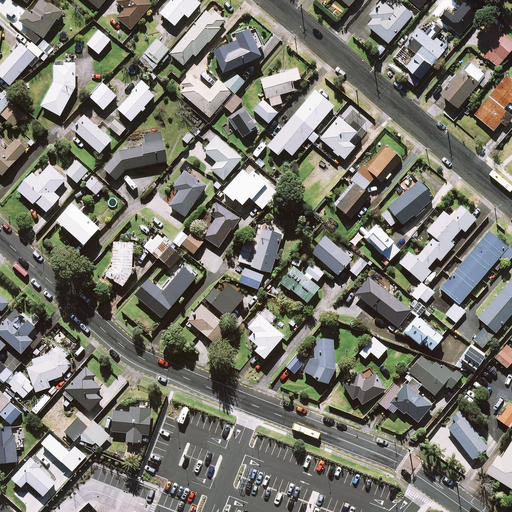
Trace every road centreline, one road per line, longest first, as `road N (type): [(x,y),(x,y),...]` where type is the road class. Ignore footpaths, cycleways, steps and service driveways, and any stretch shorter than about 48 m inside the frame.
road 1 (tertiary): [(0,236),(132,353),(393,460),(470,511)]
road 2 (residential): [(272,0),(511,202)]
